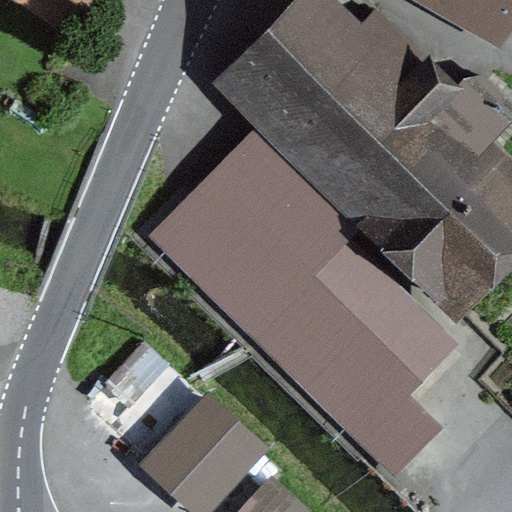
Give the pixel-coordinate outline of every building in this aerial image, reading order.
[(19,0),(64,31),(85,0),(19,0)] [(356,234),(363,226),(458,320),(511,264),(511,148),(497,134),(511,119),(511,94),(487,69),(468,73),(461,80),(382,2),(366,19),(346,0),(293,0),(215,80),(260,124),(155,229),(400,471),(448,423),(414,389),(463,340),(356,234)] [(511,0),(426,0),(499,43),(511,20),(511,0)] [(0,142),(30,162),(62,113),(13,81),(0,101),(0,142)] [(211,511),(278,436),(214,380),(147,457),(210,511),(211,511)] [(329,511),(278,465),(234,511),(329,511)]
